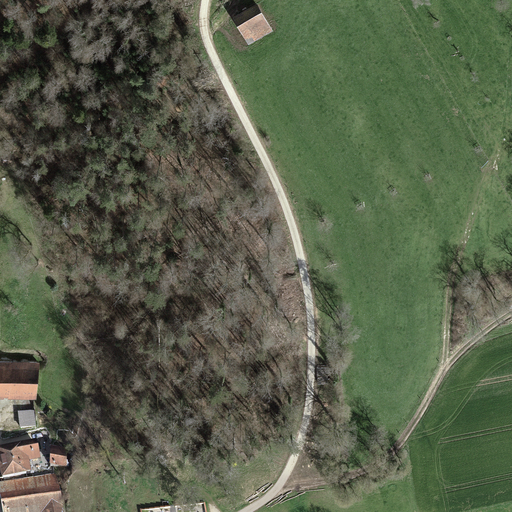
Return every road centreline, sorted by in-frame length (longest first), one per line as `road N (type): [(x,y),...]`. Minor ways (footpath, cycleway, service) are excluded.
road 1 (unclassified): [(245,511),(281,481),(301,436),(309,309),(277,184),(210,52),(204,8)]
road 2 (track): [(270,495),(373,467),(408,430),(441,370),(511,311)]
